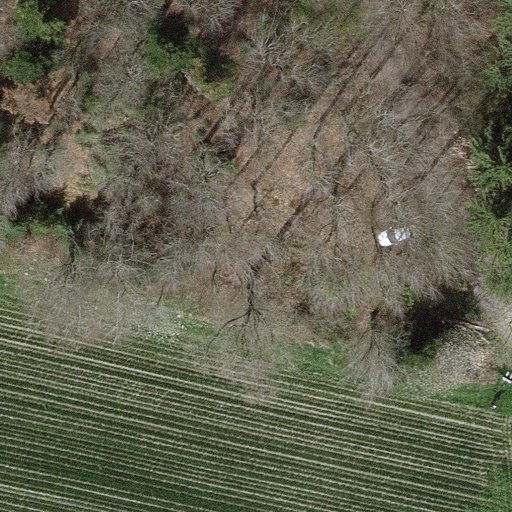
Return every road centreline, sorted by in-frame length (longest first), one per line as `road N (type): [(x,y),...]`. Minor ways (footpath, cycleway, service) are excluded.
road 1 (track): [(415,160),(511,309)]
road 2 (track): [(415,160),(370,0)]
